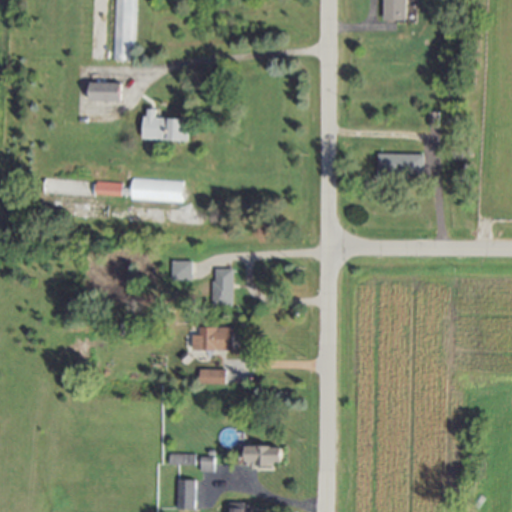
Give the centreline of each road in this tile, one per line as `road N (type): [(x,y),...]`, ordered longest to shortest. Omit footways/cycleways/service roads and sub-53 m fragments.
road 1 (residential): [(327,0),(323,511)]
road 2 (residential): [(511,251),(328,250)]
